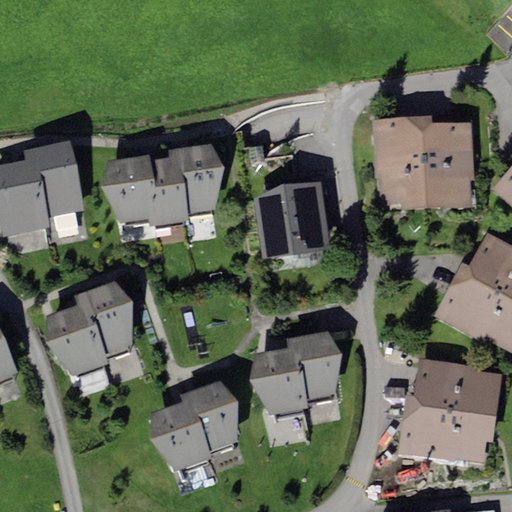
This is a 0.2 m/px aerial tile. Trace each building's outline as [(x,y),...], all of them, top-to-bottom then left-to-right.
[(474,182),(471,121),(431,123),(430,115),(420,116),(427,209),(471,206),(469,182),(474,182)] [(427,209),(420,116),(373,119),(378,195),(384,195),(385,205),(402,204),(402,211),(427,209)] [(70,142),(25,150),(27,160),(29,176),(41,174),(49,216),(81,211),(70,142)] [(212,144),(169,150),(169,159),(181,157),(189,215),(212,211),(224,166),(212,144)] [(149,155),(109,160),(100,185),(120,222),(149,218),(150,226),(158,225),(149,161),(149,155)] [(189,215),(181,157),(169,159),(149,161),(158,225),(190,221),(189,215)] [(29,176),(27,160),(0,164),(0,236),(51,228),(49,216),(41,174),(29,176)] [(511,167),(493,190),(511,205),(511,167)] [(329,248),(320,181),(283,184),(254,197),(262,259),(329,248)] [(511,245),(487,232),(469,266),(461,262),(457,271),(511,299),(511,245)] [(511,299),(457,271),(434,314),(510,354),(511,350),(511,299)] [(115,282),(73,296),(77,306),(86,328),(95,324),(107,360),(133,349),(134,302),(115,282)] [(86,328),(77,306),(48,317),(46,341),(73,376),(108,364),(107,360),(95,324),(86,328)] [(0,380),(19,373),(0,331),(0,380)] [(329,333),(286,338),(287,348),(289,365),(303,363),(307,399),(335,396),(341,354),(329,333)] [(289,365),(287,348),(255,355),(255,363),(249,381),(269,415),(308,408),(307,399),(303,363),(289,365)] [(476,366),(419,359),(415,397),(406,396),(405,404),(496,416),(501,375),(475,372),(476,366)] [(221,382),(180,395),(183,403),(189,422),(200,418),(210,451),(236,441),(239,403),(221,382)] [(189,422),(183,403),(152,413),(149,439),(174,471),(212,458),(210,451),(200,418),(189,422)] [(492,443),(496,416),(405,404),(398,454),(483,465),(486,442),(492,443)]
